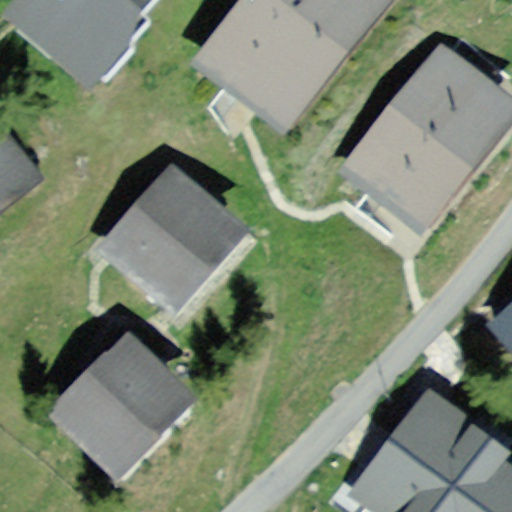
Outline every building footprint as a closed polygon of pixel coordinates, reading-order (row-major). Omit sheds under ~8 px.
[(35,0),(18,19),(85,78),(120,39),(110,31),(136,0),(35,0)] [(375,0),(258,0),(207,64),(278,122),(312,79),(302,71),(346,16),(356,25),(375,0)] [(502,113),(440,62),(353,171),(372,187),(416,221),(502,113)] [(0,196),(21,180),(29,190),(41,181),(24,159),(14,167),(0,150),(0,196)] [(372,187),(353,171),(334,195),(354,209),(372,187)] [(227,237),(165,183),(143,208),(151,215),(117,252),(172,300),(227,237)] [(511,326),(497,340),(511,356),(511,326)] [(176,405),(126,356),(110,374),(101,366),(59,408),(117,464),(176,405)] [(434,405),(362,499),(379,511),(511,511),(511,483),(492,468),(498,460),(488,452),(491,449),(499,455),(511,439),(477,413),(465,428),(434,405)]
